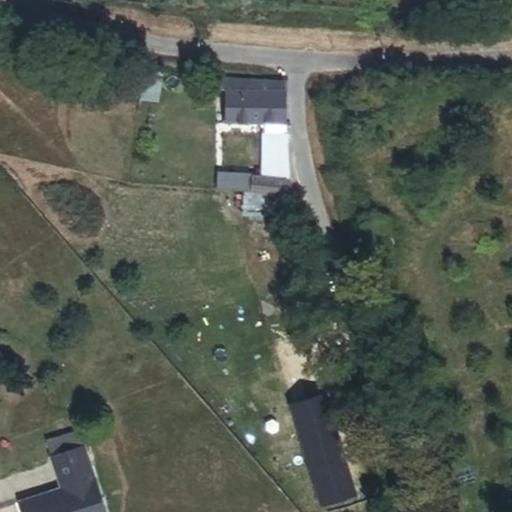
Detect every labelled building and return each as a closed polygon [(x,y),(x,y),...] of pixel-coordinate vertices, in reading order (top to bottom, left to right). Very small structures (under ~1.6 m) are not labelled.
[(228,92),(228,125),(264,125),(284,125),(285,93),(228,92)] [(284,125),(264,125),(264,138),(284,138),(284,125)] [(300,202),(295,184),(238,179),(236,194),(242,195),(289,200),(300,202)] [(289,200),(242,195),(242,218),(289,218),(289,200)] [(364,222),(372,254),(393,247),(385,217),(364,222)] [(393,247),(372,254),(375,264),(395,258),(393,247)] [(323,402),(292,410),(322,511),(353,502),(323,402)] [(43,445),(48,459),(80,448),(75,434),(43,445)] [(60,490),(18,505),(20,511),(102,511),(80,448),(48,459),(60,490)]
